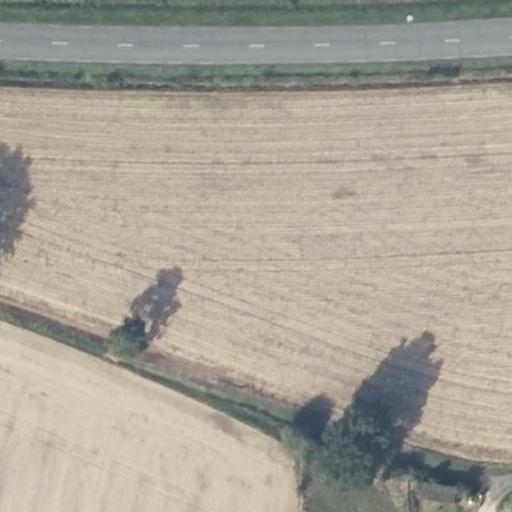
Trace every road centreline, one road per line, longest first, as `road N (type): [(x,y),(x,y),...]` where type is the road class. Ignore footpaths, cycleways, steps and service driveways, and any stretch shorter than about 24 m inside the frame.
road 1 (primary): [(511,36),(359,44),(0,38)]
road 2 (track): [(0,330),(471,486)]
